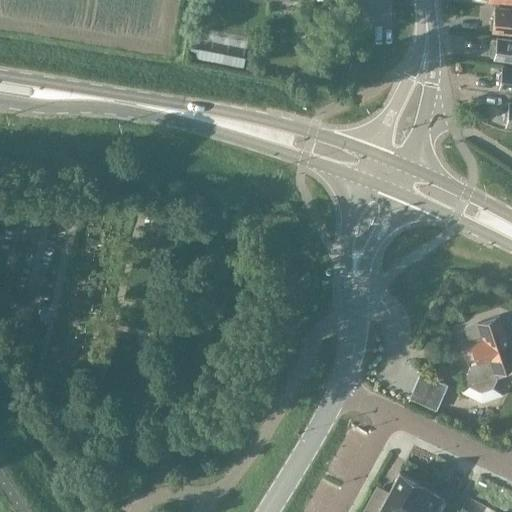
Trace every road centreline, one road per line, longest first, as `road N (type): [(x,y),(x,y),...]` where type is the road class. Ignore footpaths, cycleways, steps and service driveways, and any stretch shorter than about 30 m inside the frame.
road 1 (primary): [(381,173),(253,129),(0,80)]
road 2 (tertiary): [(339,387),(355,336),(357,244),(381,173)]
road 3 (tertiary): [(381,173),(416,86),(423,0)]
road 4 (tertiary): [(266,511),(339,387)]
road 5 (primary): [(511,232),(381,173)]
road 6 (residential): [(391,413),(511,471)]
